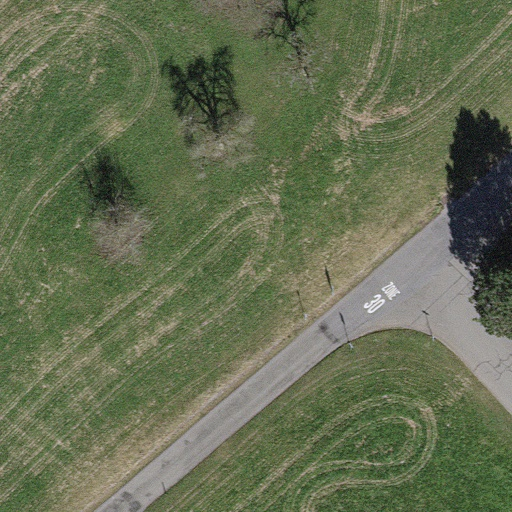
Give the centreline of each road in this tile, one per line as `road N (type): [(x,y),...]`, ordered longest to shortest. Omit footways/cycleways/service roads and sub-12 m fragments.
road 1 (residential): [(396,272),(117,511)]
road 2 (residential): [(511,383),(396,272)]
road 3 (residential): [(511,174),(396,272)]
